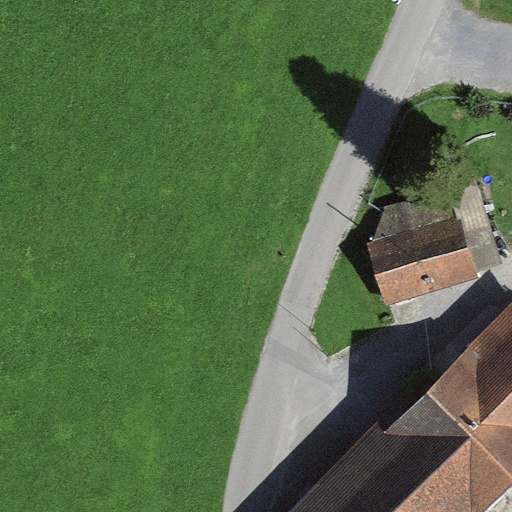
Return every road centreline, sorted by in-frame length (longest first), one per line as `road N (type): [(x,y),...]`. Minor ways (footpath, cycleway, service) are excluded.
road 1 (unclassified): [(238,511),(315,260),(424,0)]
road 2 (track): [(245,471),(511,283)]
